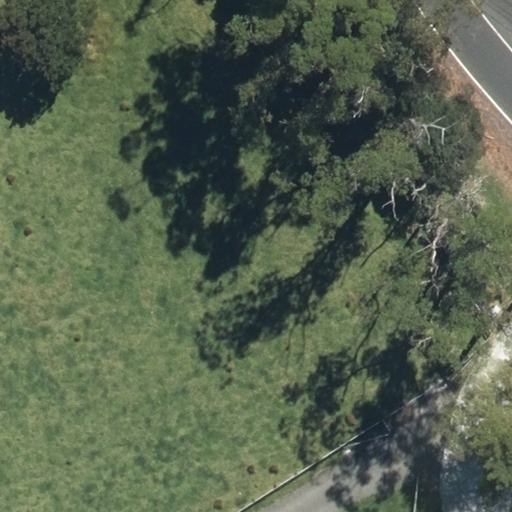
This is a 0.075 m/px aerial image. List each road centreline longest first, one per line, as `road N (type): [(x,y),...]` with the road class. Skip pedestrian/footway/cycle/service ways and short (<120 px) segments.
road 1 (unknown): [(305,511),(502,348)]
road 2 (unknown): [(511,97),(502,348)]
road 3 (unknown): [(502,348),(483,511)]
